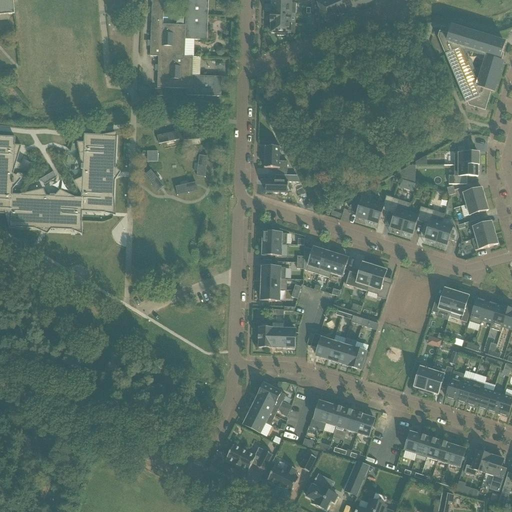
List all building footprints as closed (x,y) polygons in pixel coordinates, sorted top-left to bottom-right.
[(0,0),(0,16),(15,15),(13,1),(13,0),(0,0)] [(37,0),(40,49),(63,48),(64,64),(54,65),(55,85),(31,86),(32,102),(88,99),(88,102),(93,101),(89,97),(97,92),(93,20),(82,6),(83,17),(75,17),(86,31),(61,33),(59,0),(69,0),(70,6),(93,5),(92,0),(37,0)] [(186,15),(208,16),(208,0),(152,0),(152,14),(169,15),(169,11),(164,11),(164,4),(186,5),(186,15)] [(316,0),(317,2),(318,5),(317,5),(320,10),(317,11),(321,18),(323,17),(325,22),(334,18),(335,18),(327,1),(326,0),(316,0)] [(326,0),(327,1),(335,18),(334,18),(335,19),(345,15),(344,14),(337,0),(326,0)] [(337,0),(344,14),(353,10),(348,0),(337,0)] [(348,0),(353,10),(362,6),(359,0),(348,0)] [(296,4),(272,4),(272,13),(271,13),(271,14),(296,15),(296,4)] [(186,96),(221,97),(222,77),(192,76),(193,57),(185,57),(185,40),(207,41),(208,16),(186,15),(186,26),(163,25),(164,19),(168,19),(169,15),(152,14),(150,57),(158,57),(157,88),(186,89),(186,96)] [(270,24),(295,25),(295,24),(291,24),(291,15),(296,15),(271,14),(270,24)] [(295,35),(295,25),(270,24),(271,24),(271,34),(276,34),(276,36),(285,37),(285,35),(295,35)] [(446,55),(445,56),(465,104),(468,103),(469,106),(485,110),(490,92),(494,93),(503,63),(499,62),(505,44),(451,28),(450,31),(442,28),(439,38),(446,55)] [(450,88),(443,73),(437,75),(443,91),(450,88)] [(456,102),(449,105),(457,124),(464,121),(456,102)] [(166,135),(157,137),(159,145),(179,141),(177,133),(178,133),(178,132),(166,135)] [(193,133),(184,133),(184,142),(205,140),(204,132),(193,132),(193,133)] [(0,214),(5,214),(10,215),(10,228),(19,228),(72,231),(81,231),(82,218),(82,212),(103,213),(113,214),(114,195),(115,182),(115,169),(117,138),(100,137),(84,136),(84,144),(77,144),(80,155),(83,155),(83,165),(82,165),(81,170),(83,170),(83,178),(82,196),(82,199),(75,198),(55,197),(55,196),(50,196),(50,197),(12,195),(13,190),(13,174),(13,172),(14,159),(14,157),(18,158),(21,147),(14,146),(15,138),(0,137),(0,214)] [(265,148),(265,169),(275,169),(275,176),(287,176),(287,163),(280,162),(280,148),(265,148)] [(158,152),(147,152),(147,163),(158,162),(158,152)] [(454,155),(454,166),(479,166),(479,155),(454,155)] [(199,156),(197,177),(205,178),(207,167),(206,167),(207,157),(199,156)] [(415,163),(415,166),(427,166),(427,157),(415,163)] [(449,177),(449,185),(467,185),(467,177),(478,177),(478,174),(479,174),(479,172),(479,166),(454,166),(454,177),(449,177)] [(144,176),(151,185),(157,192),(164,187),(151,171),(144,176)] [(266,182),(266,194),(287,195),(287,183),(300,184),(297,177),(275,176),(275,182),(266,182)] [(402,181),(399,188),(400,188),(405,190),(412,192),(413,193),(416,185),(402,181)] [(196,183),(176,188),(177,196),(189,194),(188,193),(198,191),(196,183)] [(485,200),(482,190),(463,195),(466,206),(485,200)] [(389,213),(393,199),(386,197),(383,207),(373,203),(367,222),(378,225),(383,211),(389,213)] [(393,199),(389,213),(395,215),(391,229),(402,232),(407,214),(410,205),(400,201),(393,199)] [(367,222),(373,203),(362,200),(349,207),(349,209),(358,212),(356,218),(367,222)] [(485,200),(467,206),(470,216),(471,223),(479,220),(477,214),(488,211),(485,200)] [(170,225),(173,211),(154,206),(150,219),(170,225)] [(423,224),(427,210),(420,208),(418,217),(407,214),(402,232),(412,236),(417,222),(423,224)] [(442,225),(445,216),(427,210),(423,224),(429,226),(425,240),(436,243),(442,225)] [(159,242),(163,225),(146,221),(142,238),(159,242)] [(491,223),(473,229),(476,240),(494,234),(491,223)] [(456,229),(442,225),(436,243),(447,247),(449,241),(456,243),(458,237),(456,229)] [(263,234),(263,246),(282,246),(286,246),(287,235),(263,234)] [(472,241),(475,252),(497,245),(494,234),(476,240),(472,241)] [(281,257),(282,246),(263,246),(262,256),(281,257)] [(310,260),(304,258),(303,271),(318,276),(325,252),(314,249),(310,260)] [(337,256),(325,252),(318,276),(329,279),(330,274),(331,274),(337,256)] [(342,278),(348,260),(337,256),(331,274),(342,278)] [(368,266),(363,264),(359,276),(350,273),(345,286),(367,292),(368,288),(375,266),(369,264),(368,266)] [(375,266),(367,292),(378,296),(377,298),(386,300),(391,285),(390,285),(383,283),(384,278),(386,272),(381,270),(381,268),(375,266)] [(262,268),(261,280),(285,280),(285,269),(262,268)] [(285,280),(261,280),(261,290),(280,291),(280,281),(285,281),(285,280)] [(261,290),(261,301),(280,302),(280,291),(261,290)] [(339,298),(341,292),(333,290),(332,295),(336,297),(339,298)] [(451,292),(445,290),(441,301),(436,299),(431,313),(438,315),(439,310),(451,314),(457,292),(451,290),(451,292)] [(463,294),(457,292),(451,314),(462,317),(461,322),(467,324),(471,310),(465,309),(469,297),(463,296),(463,294)] [(487,303),(476,300),(469,323),(480,326),(482,322),(487,303)] [(487,303),(482,322),(491,325),(492,325),(498,307),(487,303)] [(491,325),(490,329),(501,333),(502,328),(508,310),(498,307),(492,325),(491,325)] [(511,310),(508,310),(502,328),(511,331),(511,310)] [(352,321),(351,324),(362,327),(364,320),(353,317),(352,321)] [(364,320),(362,327),(367,329),(370,322),(364,320)] [(432,330),(428,328),(425,335),(432,337),(434,332),(432,330)] [(272,330),(260,329),(259,349),(271,349),(272,330)] [(283,330),(272,330),(271,349),(283,349),(283,330)] [(295,350),(296,331),(283,330),(283,349),(295,350)] [(319,336),(315,335),(311,347),(318,350),(316,357),(328,361),(333,343),(322,339),(323,337),(319,336)] [(430,337),(428,344),(441,348),(443,341),(430,337)] [(344,346),(333,343),(328,361),(338,364),(344,346)] [(354,349),(344,346),(338,364),(349,368),(354,349)] [(366,353),(354,349),(349,368),(361,371),(366,353)] [(422,364),(416,362),(412,375),(418,377),(414,388),(420,390),(419,392),(425,394),(432,372),(421,369),(422,364)] [(432,372),(425,394),(431,396),(432,394),(438,396),(441,384),(447,386),(452,369),(446,367),(445,371),(434,368),(432,372)] [(463,379),(464,376),(454,372),(445,398),(456,402),(463,379)] [(466,405),(474,382),(463,379),(456,402),(466,405)] [(484,386),(474,382),(466,405),(477,408),(482,390),(483,390),(484,386)] [(282,402),(286,396),(264,385),(259,395),(280,406),(282,402)] [(487,411),(493,393),(482,390),(477,408),(487,411)] [(503,397),(493,393),(487,411),(497,415),(503,397)] [(259,395),(254,406),(275,417),(280,406),(259,395)] [(511,405),(511,399),(503,397),(497,415),(508,418),(511,405)] [(331,406),(319,403),(317,410),(317,411),(317,413),(316,413),(314,420),(312,420),(309,428),(323,432),(326,425),(331,406)] [(270,427),(275,417),(254,406),(249,416),(266,424),(270,427)] [(342,410),(331,406),(326,425),(336,428),(342,410)] [(285,409),(282,416),(287,418),(290,411),(287,410),(285,409)] [(342,410),(336,428),(333,439),(343,442),(347,431),(352,413),(342,410)] [(363,416),(352,413),(347,431),(357,435),(363,416)] [(249,416),(243,426),(260,435),(266,424),(249,416)] [(375,420),(363,416),(357,435),(369,438),(375,420)] [(422,437),(410,433),(404,452),(416,455),(422,437)] [(433,440),(422,437),(416,455),(427,459),(433,440)] [(313,443),(305,440),(303,446),(311,449),(313,443)] [(443,444),(433,440),(427,459),(437,462),(443,444)] [(320,444),(317,450),(328,454),(330,447),(320,444)] [(454,447),(443,444),(437,462),(448,465),(454,447)] [(229,449),(226,456),(228,457),(226,461),(234,465),(234,466),(240,469),(240,468),(248,472),(252,464),(257,467),(265,471),(273,456),(265,452),(260,461),(255,458),(256,458),(233,446),(231,450),(229,449)] [(466,451),(454,447),(448,465),(460,469),(466,451)] [(308,455),(300,469),(309,473),(316,459),(313,458),(316,453),(309,451),(308,455)] [(332,462),(334,456),(321,452),(319,458),(332,462)] [(464,474),(475,477),(477,472),(485,475),(491,457),(477,452),(472,468),(467,466),(464,474)] [(491,457),(485,475),(493,477),(489,490),(499,493),(507,470),(501,468),(504,461),(491,457)] [(356,463),(344,492),(357,498),(370,467),(364,466),(356,463)] [(291,494),(298,479),(294,477),(297,471),(288,467),(285,473),(275,467),(267,482),(291,494)] [(511,474),(508,474),(503,489),(510,491),(511,485),(511,474)] [(459,482),(455,493),(462,496),(476,500),(478,491),(465,487),(466,484),(459,482)] [(312,485),(305,498),(316,504),(316,503),(317,503),(315,508),(322,511),(329,511),(334,504),(331,502),(335,494),(323,488),(322,490),(312,485)] [(393,511),(385,509),(386,507),(384,506),(387,498),(375,494),(373,502),(371,501),(367,511),(358,509),(357,511),(393,511)] [(442,494),(438,511),(449,511),(451,505),(452,505),(454,496),(442,494)]
